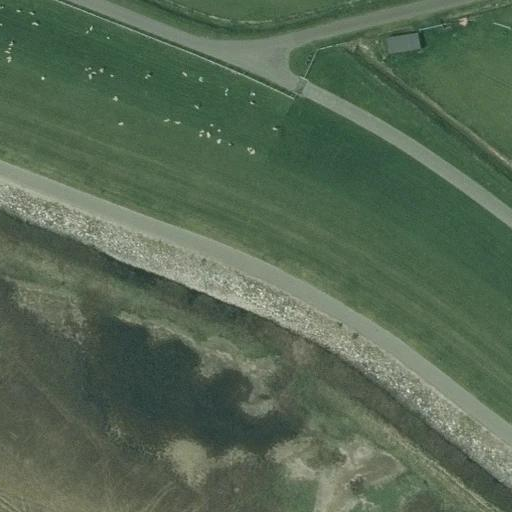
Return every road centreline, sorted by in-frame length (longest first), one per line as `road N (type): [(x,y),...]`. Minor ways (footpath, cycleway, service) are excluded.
road 1 (unclassified): [(0,181),(293,299),(388,357),(511,452)]
road 2 (unclassified): [(511,222),(398,143),(280,79),(256,47)]
road 3 (unclassified): [(256,47),(454,0)]
road 4 (unclassified): [(81,0),(205,47),(256,47)]
